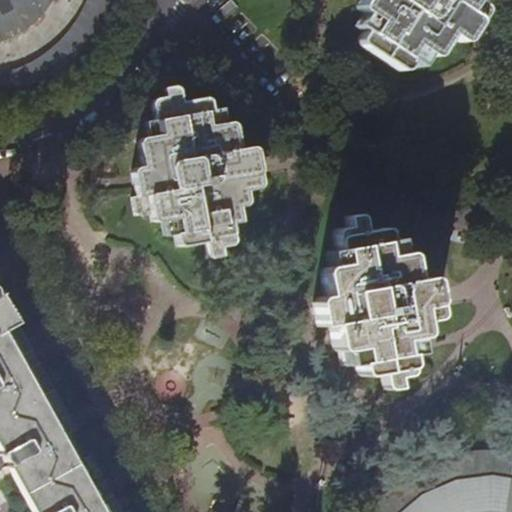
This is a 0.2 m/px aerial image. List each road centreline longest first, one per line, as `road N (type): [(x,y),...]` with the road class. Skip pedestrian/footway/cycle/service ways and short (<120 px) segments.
road 1 (residential): [(511,223),(444,208),(320,149),(271,107),(196,0)]
road 2 (residential): [(0,142),(74,115),(129,58),(156,0)]
